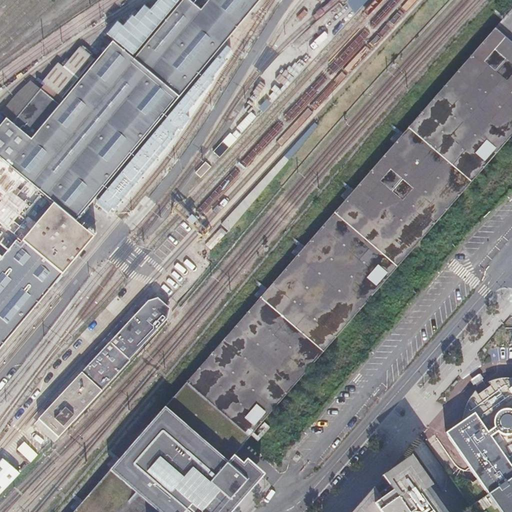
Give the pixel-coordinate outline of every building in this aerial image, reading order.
[(118,47),(111,40),(57,101),(38,87),(9,119),(4,115),(0,120),(0,342),(89,236),(71,220),(254,0),(201,0),(196,6),(192,2),(188,0),(178,0),(129,56),(127,55),(118,47)] [(198,511),(239,466),(231,459),(249,438),(511,134),(511,41),(495,27),(376,164),(238,323),(163,409),(109,471),(73,511),(198,511)] [(221,147),(215,141),(205,153),(211,158),(221,147)] [(203,168),(197,162),(187,173),(192,179),(203,168)] [(195,225),(185,215),(158,245),(168,253),(195,225)] [(139,302),(31,420),(51,439),(160,320),(139,302)] [(475,385),(480,393),(488,388),(482,380),(483,379),(480,374),(476,377),(470,381),(473,386),(475,385)] [(511,379),(510,379),(505,378),(499,379),(495,380),(487,382),(490,386),(488,388),(480,393),(478,395),(476,392),(475,391),(472,393),(469,398),(467,402),(465,406),(464,409),(462,417),(461,423),(446,434),(475,476),(496,507),(501,503),(507,511),(511,511),(511,464),(511,463),(511,379)] [(31,461),(38,454),(25,441),(18,448),(31,461)] [(382,477),(392,491),(394,489),(387,478),(394,472),(394,470),(395,468),(397,467),(399,468),(400,469),(409,462),(428,489),(432,486),(411,457),(382,477)] [(244,462),(241,466),(255,477),(224,511),(232,511),(247,496),(260,480),(262,478),(244,462)] [(443,511),(428,489),(409,462),(400,469),(399,468),(397,467),(395,468),(394,470),(394,472),(387,478),(394,489),(392,491),(367,508),(364,503),(356,511),(443,511)] [(0,494),(15,479),(0,465),(0,494)] [(240,467),(239,466),(198,511),(224,511),(255,477),(241,466),(240,467)] [(485,496),(478,501),(484,510),(491,505),(485,496)] [(352,511),(356,511),(364,503),(362,501),(352,511)]
